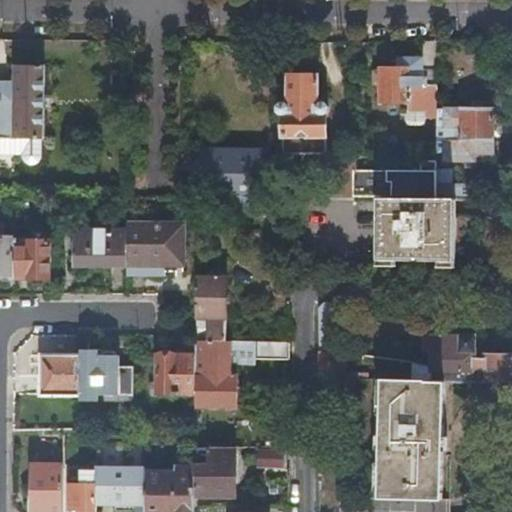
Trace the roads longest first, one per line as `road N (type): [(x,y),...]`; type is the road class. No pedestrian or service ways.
road 1 (residential): [(511,286),(302,280),(304,511)]
road 2 (residential): [(511,14),(158,11)]
road 3 (residential): [(158,11),(156,191)]
road 4 (residential): [(158,11),(0,7)]
road 5 (residential): [(0,314),(146,313)]
